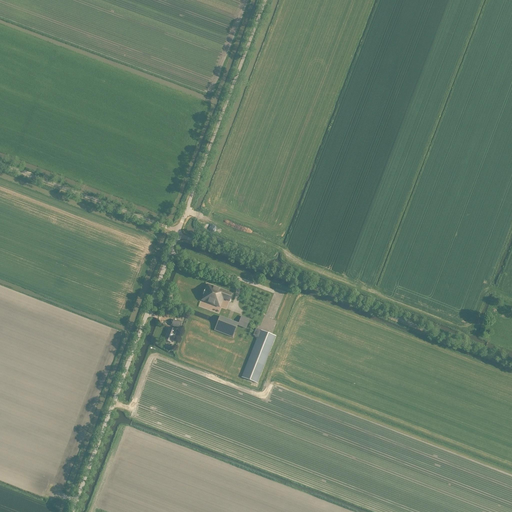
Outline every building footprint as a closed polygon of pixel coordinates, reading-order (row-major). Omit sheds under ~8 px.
[(206,283),(200,299),(201,300),(220,307),(222,299),(223,300),(223,299),(229,301),(232,292),(207,283),(206,283)] [(232,336),(238,322),(219,314),(214,329),(232,336)] [(238,322),(237,324),(246,328),(249,318),(241,315),(238,322)] [(171,324),(178,327),(180,321),(173,319),(171,324)] [(175,330),(168,327),(163,339),(171,342),(175,330)] [(257,336),(241,376),(256,383),(275,335),(255,327),(252,334),(257,336)]
